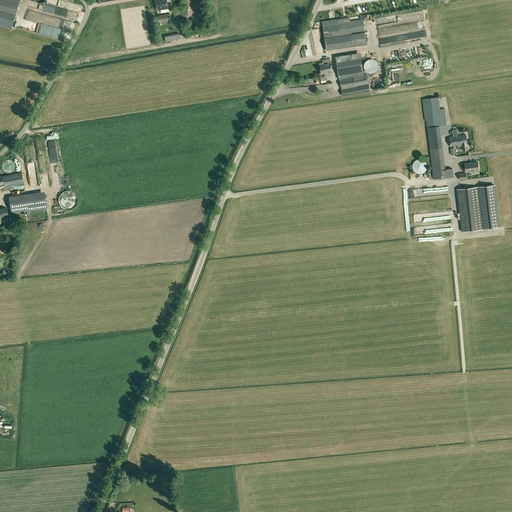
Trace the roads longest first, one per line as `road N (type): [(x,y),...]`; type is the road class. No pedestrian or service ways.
road 1 (unclassified): [(98,511),(233,167),(320,0)]
road 2 (unclassified): [(0,155),(23,131),(81,27),(83,0)]
road 3 (track): [(457,237),(463,373)]
